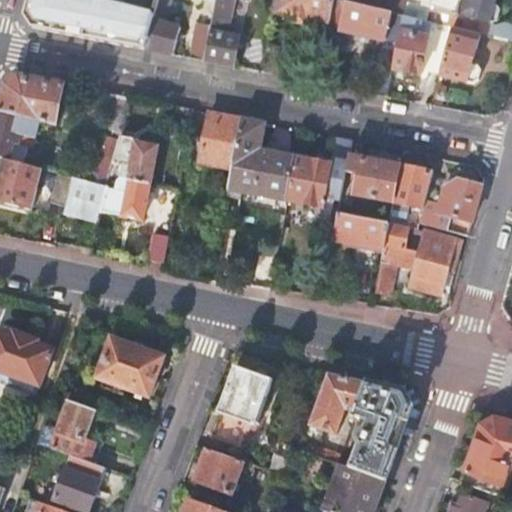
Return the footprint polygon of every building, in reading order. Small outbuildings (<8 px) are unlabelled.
[(29,0),(25,14),(34,27),(146,49),(155,15),(99,0),(29,0)] [(159,0),(155,15),(146,49),(175,55),(181,27),(165,22),(171,0),(159,0)] [(205,60),(216,0),(213,0),(205,0),(190,58),(205,60)] [(233,0),(215,0),(216,0),(205,60),(235,66),(240,35),(227,33),(233,0)] [(332,25),(337,0),(335,0),(276,0),(275,10),(297,16),(308,18),(306,24),(331,30),(332,25)] [(389,40),(394,14),(337,0),(332,25),(341,28),(386,40),(389,40)] [(405,17),(409,0),(335,0),(337,0),(394,14),(405,17)] [(409,0),(405,17),(454,28),(482,35),(488,36),(500,11),(495,3),(495,0),(409,0)] [(400,43),(405,17),(394,14),(389,40),(400,43)] [(308,18),(297,16),(296,22),(306,24),(308,18)] [(454,28),(405,17),(400,43),(398,51),(395,68),(422,74),(423,69),(441,74),(454,28)] [(511,42),(511,25),(506,24),(496,27),(494,38),(511,42)] [(474,65),(482,35),(454,28),(441,74),(441,76),(474,84),(480,80),(483,67),(474,65)] [(398,51),(400,43),(389,40),(386,40),(384,48),(398,51)] [(282,47),(268,44),(262,72),(277,75),(282,47)] [(395,68),(398,51),(384,48),(379,73),(393,76),(395,68)] [(374,93),(388,96),(393,76),(379,73),(374,93)] [(57,127),(65,84),(19,75),(6,83),(0,107),(0,156),(5,157),(22,162),(26,146),(35,148),(41,123),(57,127)] [(121,137),(132,97),(112,93),(102,135),(121,140),(121,137)] [(194,109),(176,106),(171,136),(188,139),(194,109)] [(243,119),(209,112),(199,163),(233,170),(238,145),(243,119)] [(111,176),(121,140),(102,135),(89,180),(108,185),(111,176)] [(132,139),(121,137),(121,140),(111,176),(151,183),(157,146),(137,142),(131,141),(132,139)] [(354,140),(337,137),(332,164),(332,165),(349,168),(351,155),(354,140)] [(238,145),(233,170),(229,188),(289,200),(297,157),(238,145)] [(393,202),(400,164),(351,155),(349,168),(348,171),(353,172),(350,190),(356,191),(356,195),(393,202)] [(43,168),(22,162),(5,157),(0,176),(0,202),(33,210),(43,168)] [(297,157),(289,200),(324,207),(332,165),(332,164),(297,157)] [(427,200),(435,171),(400,164),(393,202),(425,208),(427,200)] [(68,198),(74,178),(58,174),(50,203),(66,207),(68,198)] [(108,185),(89,180),(74,176),(74,178),(68,198),(102,207),(108,185)] [(176,199),(178,188),(151,183),(111,176),(108,185),(102,207),(101,212),(143,220),(149,191),(176,199)] [(470,236),(484,185),(459,178),(446,188),(442,204),(427,200),(425,208),(421,223),(470,236)] [(353,204),(342,201),(340,214),(351,216),(353,204)] [(384,250),(388,224),(351,216),(340,214),(335,239),(384,250)] [(409,228),(389,224),(388,224),(384,250),(376,292),(390,295),(397,265),(415,267),(410,286),(442,295),(451,263),(457,264),(462,241),(425,231),(419,252),(405,250),(409,228)] [(164,262),(169,236),(153,233),(149,259),(164,262)] [(0,373),(40,387),(52,350),(13,333),(12,336),(0,332),(0,373)] [(137,393),(144,396),(149,398),(163,359),(110,340),(97,379),(104,382),(102,388),(122,395),(124,389),(137,393)] [(237,369),(219,416),(252,427),(257,429),(273,382),(237,369)] [(40,387),(0,373),(0,383),(37,396),(40,387)] [(356,414),(367,385),(349,380),(329,375),(309,428),(336,437),(345,411),(356,414)] [(412,409),(405,394),(367,385),(356,414),(354,420),(364,424),(355,440),(358,446),(350,469),(385,482),(412,409)] [(141,402),(144,396),(137,393),(134,399),(141,402)] [(59,432),(43,427),(37,444),(71,456),(88,463),(94,445),(85,442),(95,411),(69,402),(59,432)] [(511,456),(511,419),(494,415),(482,422),(462,481),(498,494),(511,457),(511,456)] [(252,427),(219,416),(210,439),(243,451),(252,427)] [(338,466),(341,457),(316,448),(318,443),(305,438),(300,451),(300,452),(338,466)] [(300,452),(300,451),(280,445),(277,458),(296,464),(300,452)] [(232,496),(243,465),(207,452),(195,483),(232,496)] [(82,511),(90,511),(105,469),(88,463),(71,456),(54,502),(82,511)] [(274,456),(269,473),(290,480),(296,464),(277,458),(274,456)] [(374,511),(385,482),(350,469),(341,466),(323,511),(374,511)] [(0,482),(0,511),(1,511),(11,487),(0,482)] [(451,504),(448,511),(484,511),(488,502),(462,492),(457,506),(451,504)] [(36,511),(40,503),(30,500),(26,511),(36,511)] [(63,511),(40,503),(36,511),(63,511)] [(213,511),(189,503),(186,511),(213,511)]
